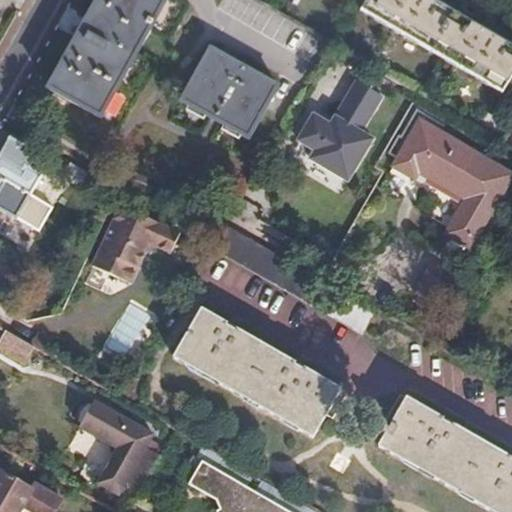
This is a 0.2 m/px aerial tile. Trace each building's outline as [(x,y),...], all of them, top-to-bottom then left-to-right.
[(171,0),(100,0),(89,23),(85,20),(75,39),(79,41),(49,93),(102,121),(171,0)] [(369,0),(362,12),(503,94),(511,78),(511,46),(495,37),(498,32),(484,23),(481,28),(431,0),(369,0)] [(280,89),(213,50),(182,105),(248,143),(280,89)] [(412,89),(395,79),(387,92),(405,102),(412,89)] [(324,124),(303,112),(282,150),(344,184),(370,138),(362,133),(381,98),(349,80),(324,124)] [(511,188),(511,173),(423,120),(395,168),(418,181),(422,173),(469,200),(449,236),(475,251),(511,188)] [(0,211),(16,221),(43,176),(31,170),(39,155),(10,140),(0,157),(0,211)] [(181,235),(121,207),(93,268),(119,280),(125,266),(138,272),(148,251),(157,248),(172,255),(181,235)] [(222,231),(209,252),(311,309),(326,284),(225,226),(222,231)] [(125,266),(119,280),(132,286),(138,272),(125,266)] [(376,312),(341,292),(326,318),(361,338),(376,312)] [(127,301),(102,351),(126,363),(151,313),(127,301)] [(341,391),(203,311),(174,360),(313,439),(341,391)] [(39,334),(31,348),(46,357),(54,342),(39,334)] [(21,373),(0,407),(0,415),(33,435),(58,394),(21,373)] [(511,511),(511,459),(402,397),(384,429),(379,425),(376,430),(381,433),(374,445),(492,511),(511,511)] [(84,400),(68,431),(105,449),(86,487),(115,501),(149,432),(84,400)] [(140,491),(153,451),(139,446),(126,487),(140,491)] [(313,511),(204,448),(198,458),(195,456),(186,470),(190,473),(185,482),(216,500),(221,511),(313,511)] [(0,511),(19,511),(31,492),(2,475),(0,477),(0,511)]
